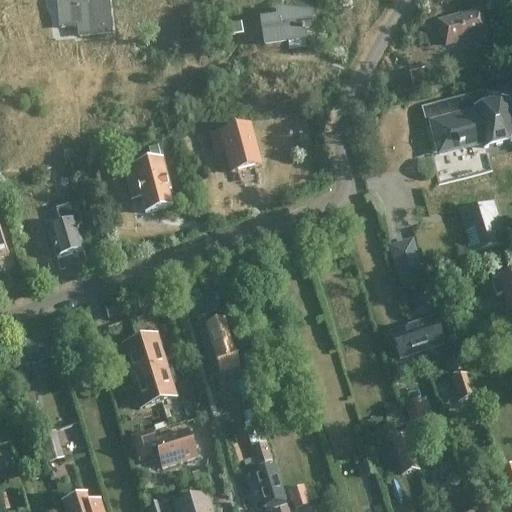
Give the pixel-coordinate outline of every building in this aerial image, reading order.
[(70,0),(56,1),(59,29),(77,27),(95,26),(96,36),(110,35),(106,0),(70,0)] [(484,36),(477,13),(438,25),(445,47),(484,36)] [(260,23),(264,47),(286,44),(288,52),(305,50),(302,33),(303,33),(303,31),(308,31),(309,17),(277,14),(276,21),(260,23)] [(240,26),(225,29),(226,39),(242,37),(240,26)] [(426,71),(408,75),(412,87),(429,82),(426,71)] [(511,142),(511,131),(505,103),(485,108),(482,96),(485,95),(485,94),(420,110),(420,112),(424,111),(428,128),(431,127),(437,151),(458,146),(458,148),(463,146),(462,144),(481,140),(483,150),(511,142)] [(220,134),(231,175),(258,168),(248,127),(220,134)] [(150,161),(159,158),(156,147),(146,150),(150,161)] [(492,173),(491,161),(440,161),(440,174),(492,173)] [(159,162),(132,169),(140,201),(144,215),(171,208),(159,162)] [(82,252),(74,226),(80,225),(75,204),(54,210),(59,227),(47,231),(56,260),(82,252)] [(491,206),(460,216),(471,254),(503,245),(491,206)] [(412,242),(387,249),(398,286),(423,278),(412,242)] [(511,275),(490,283),(495,298),(503,295),(509,310),(511,309),(511,275)] [(144,297),(148,308),(158,305),(154,294),(144,297)] [(138,311),(148,308),(144,297),(135,300),(138,311)] [(113,306),(117,318),(127,315),(123,303),(113,306)] [(107,321),(117,318),(113,306),(103,309),(107,321)] [(222,320),(202,326),(218,376),(237,370),(222,320)] [(433,321),(390,336),(399,360),(441,346),(433,321)] [(147,374),(166,369),(156,337),(137,343),(147,374)] [(32,345),(31,340),(11,345),(17,368),(56,358),(52,340),(32,345)] [(119,349),(129,380),(147,374),(137,343),(119,349)] [(461,359),(444,364),(457,404),(473,399),(461,359)] [(166,369),(147,374),(157,406),(176,400),(166,369)] [(129,380),(132,390),(139,412),(157,406),(147,374),(129,380)] [(34,390),(25,392),(29,407),(38,404),(34,390)] [(421,402),(404,407),(410,426),(426,421),(421,402)] [(400,408),(383,414),(388,433),(406,427),(400,408)] [(254,422),(251,411),(241,414),(244,426),(254,422)] [(418,474),(405,431),(395,434),(398,442),(389,444),(399,479),(418,474)] [(55,433),(41,437),(49,464),(64,460),(55,433)] [(150,434),(129,441),(136,463),(156,457),(161,471),(194,461),(186,433),(153,443),(150,434)] [(265,446),(251,451),(257,470),(271,466),(265,446)] [(374,477),(370,462),(358,465),(363,480),(374,477)] [(511,465),(503,468),(509,488),(511,486),(511,465)] [(273,470),(253,476),(264,511),(270,511),(285,508),(273,470)] [(210,487),(205,471),(190,476),(195,492),(210,487)] [(302,489),(288,493),(294,511),(307,507),(302,489)] [(210,511),(206,496),(173,507),(174,511),(210,511)] [(63,511),(82,511),(80,504),(86,502),(84,497),(61,504),(63,511)] [(101,511),(98,503),(87,507),(86,502),(80,504),(82,511),(101,511)]
